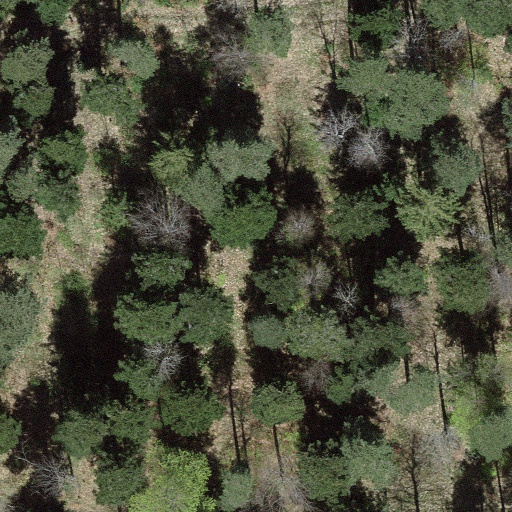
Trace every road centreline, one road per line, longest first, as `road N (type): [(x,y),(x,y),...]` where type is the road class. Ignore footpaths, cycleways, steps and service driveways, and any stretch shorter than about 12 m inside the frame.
road 1 (track): [(0,27),(396,0)]
road 2 (track): [(292,511),(511,496)]
